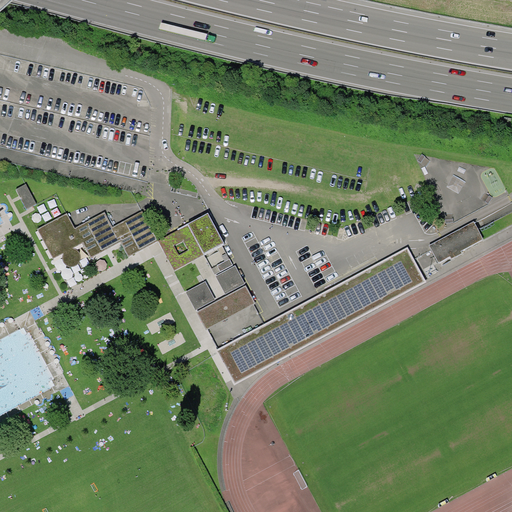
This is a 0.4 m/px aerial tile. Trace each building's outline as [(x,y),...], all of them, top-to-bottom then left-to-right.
[(26,184),(16,189),(26,209),(36,204),(26,184)] [(158,241),(142,211),(112,227),(121,242),(129,257),(158,241)] [(121,242),(112,227),(105,212),(75,228),(83,243),(91,258),(121,242)] [(75,228),(67,213),(37,229),(53,259),(83,243),(75,228)] [(204,255),(212,268),(215,274),(233,265),(222,245),(225,244),(208,213),(188,224),(188,225),(158,241),(174,271),(204,255)] [(479,231),(474,221),(429,245),(439,263),(450,256),(451,259),(462,253),(461,251),(483,238),(479,231)] [(427,282),(408,247),(216,350),(234,385),(427,282)] [(236,265),(215,276),(226,294),(245,284),(236,265)] [(205,281),(186,292),(196,310),(215,300),(205,281)] [(246,285),(196,312),(206,330),(256,303),(246,285)]
